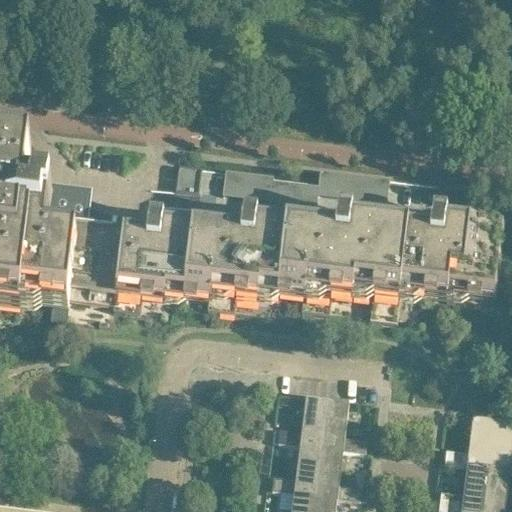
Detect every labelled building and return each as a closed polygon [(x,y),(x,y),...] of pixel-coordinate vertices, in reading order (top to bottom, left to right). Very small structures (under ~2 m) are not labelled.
[(26,201),(32,155),(0,151),(0,318),(21,321),(23,306),(53,310),(51,325),(67,327),(113,332),(115,319),(184,327),(185,312),(208,315),(208,318),(278,326),(279,314),(302,317),(302,320),(425,335),(429,306),(494,315),(504,235),(447,228),(448,223),(436,221),(439,204),(443,204),(445,192),(320,176),(319,188),(202,174),(202,173),(183,171),(181,171),(180,172),(179,173),(178,174),(176,196),(198,199),(194,233),(164,230),(164,224),(151,222),(148,240),(125,237),(125,235),(83,230),(85,217),(57,214),(59,200),(58,200),(58,201),(52,201),(52,195),(34,193),(33,202),(26,201)] [(321,453),(327,405),(306,402),(302,437),(280,435),(278,448),(300,451),(300,450),(321,453)] [(343,456),(366,459),(367,445),(345,443),(350,407),(327,405),(321,453),(343,456)] [(468,471),(488,474),(494,425),(473,422),(468,458),(446,455),(445,468),(468,471)] [(511,460),(511,427),(494,425),(488,474),(510,476),(510,477),(511,477),(511,463),(511,460)] [(300,450),(300,451),(297,485),(274,482),(272,496),(294,498),(316,501),(321,453),(300,450)] [(321,453),(316,501),(337,503),(337,504),(365,507),(367,494),(339,490),(343,456),(321,453)] [(441,497),(439,511),(483,511),(488,474),(468,471),(465,500),(441,497)] [(511,511),(506,511),(510,477),(510,476),(488,474),(483,511),(511,511)] [(294,498),(292,511),(314,511),(316,501),(294,498)] [(316,501),(314,511),(336,511),(337,504),(337,503),(316,501)]
